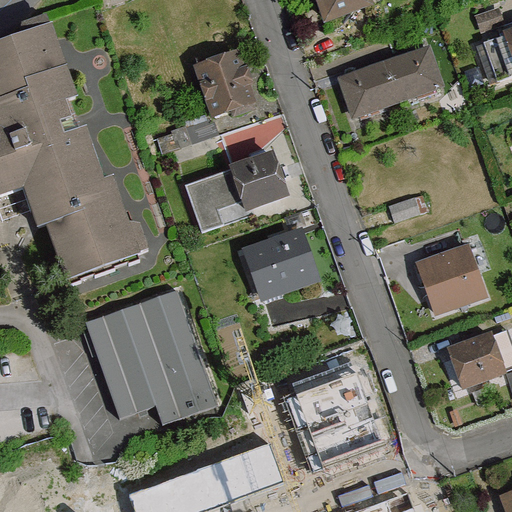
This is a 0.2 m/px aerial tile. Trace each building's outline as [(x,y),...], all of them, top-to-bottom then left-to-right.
[(316,0),(325,25),(371,9),(367,0),(316,0)] [(499,11),(477,18),(481,33),(504,26),(499,11)] [(0,199),(29,189),(42,227),(50,225),(71,285),(142,261),(140,255),(149,252),(142,230),(132,233),(114,180),(105,183),(87,131),(65,138),(62,130),(59,122),(70,118),(63,99),(75,95),(61,55),(48,19),(27,27),(31,38),(0,48),(0,199)] [(511,80),(511,36),(483,46),(497,86),(511,80)] [(442,89),(429,52),(341,82),(354,119),(442,89)] [(239,54),(198,69),(215,116),(256,101),(239,54)] [(230,146),(286,127),(282,113),(225,132),(230,146)] [(213,119),(189,126),(193,139),(217,132),(213,119)] [(276,157),(188,188),(204,232),(225,225),(220,211),(245,202),(248,211),(290,196),(276,157)] [(304,233),(249,252),(265,299),(272,296),(320,280),(304,233)] [(423,265),(439,313),(488,297),(471,249),(423,265)] [(218,406),(177,294),(89,326),(122,419),(158,406),(165,425),(218,406)] [(454,352),(467,388),(511,371),(511,341),(508,331),(454,352)] [(322,465),(324,469),(385,446),(358,376),(297,399),(311,435),(322,465)] [(287,487),(270,444),(132,497),(137,511),(220,511),(237,506),(272,492),(287,487)] [(416,511),(410,493),(358,511),(416,511)]
